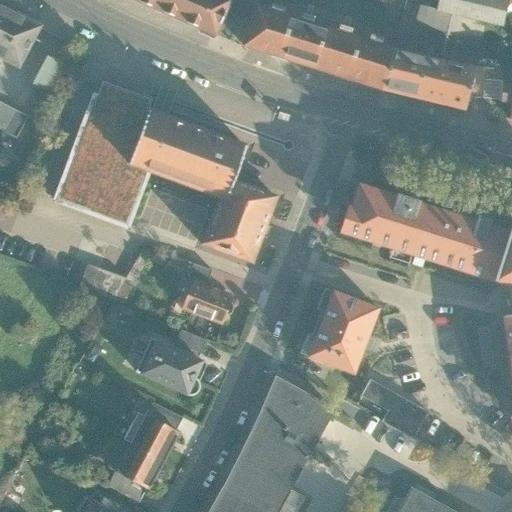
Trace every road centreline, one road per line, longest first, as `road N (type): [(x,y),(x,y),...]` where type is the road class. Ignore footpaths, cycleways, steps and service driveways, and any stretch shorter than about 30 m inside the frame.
road 1 (residential): [(178,511),(254,364),(350,113)]
road 2 (residential): [(62,0),(211,67),(350,113)]
road 3 (residential): [(350,113),(511,160)]
